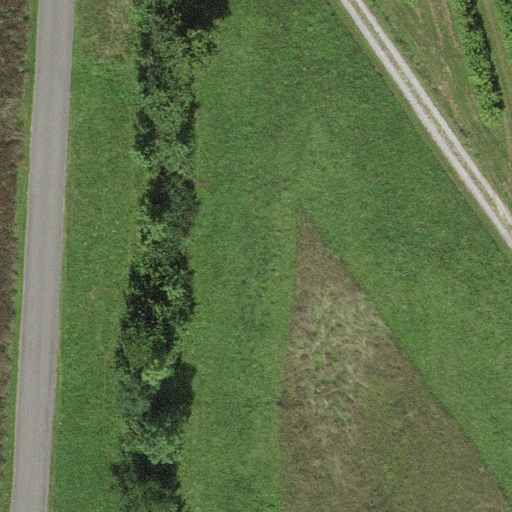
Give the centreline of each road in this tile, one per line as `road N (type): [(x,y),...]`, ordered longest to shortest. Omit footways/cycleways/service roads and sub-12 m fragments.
road 1 (track): [(69,0),(34,511)]
road 2 (track): [(511,228),(353,0)]
